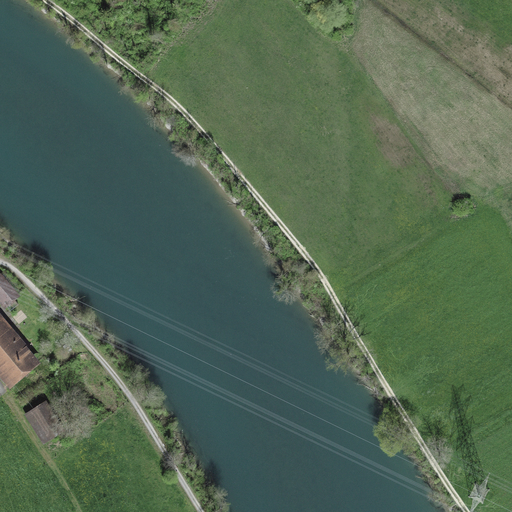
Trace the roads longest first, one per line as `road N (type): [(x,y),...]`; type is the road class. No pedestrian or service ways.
road 1 (track): [(43,0),(159,90),(302,252),(464,511)]
road 2 (track): [(201,511),(132,397),(0,261)]
